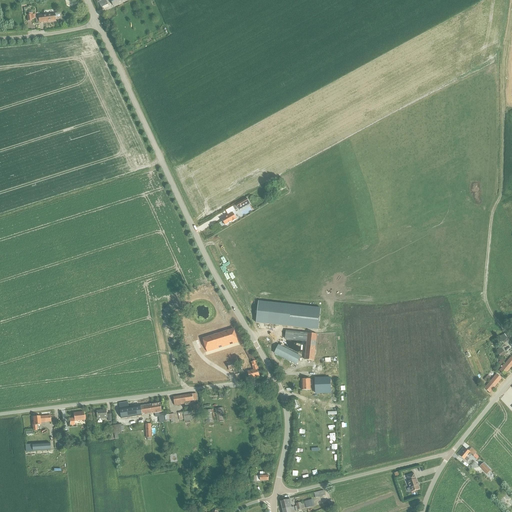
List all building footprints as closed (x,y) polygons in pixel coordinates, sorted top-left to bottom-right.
[(27,16),(27,22),(32,21),(31,20),(36,19),(36,23),(56,21),(55,17),(58,17),(59,16),(60,15),(60,14),(59,14),(58,13),(55,14),(45,15),(45,12),(38,13),(38,16),(35,16),(35,15),(32,15),(32,12),(28,12),(28,15),(27,16)] [(250,204),(247,198),(236,205),(238,209),(239,210),(250,204)] [(227,216),(222,220),(225,225),(232,221),(232,222),(237,219),(233,213),(235,211),(238,209),(236,205),(225,211),(228,215),(227,216)] [(320,308),(258,301),(256,323),(318,330),(320,308)] [(207,352),(238,342),(233,329),(202,339),(207,352)] [(314,361),(317,334),(307,333),(286,331),(285,339),(307,342),(305,360),(314,361)] [(251,362),(256,361),(251,351),(246,343),(243,344),(246,350),(245,351),(251,362)] [(296,365),(301,356),(279,345),(275,353),(296,365)] [(496,350),(499,358),(505,353),(500,347),(496,350)] [(234,375),(239,374),(236,361),(227,364),(229,370),(233,369),(234,375)] [(256,361),(251,362),(253,370),(247,372),(250,379),(259,377),(257,369),(258,369),(256,361)] [(510,368),(505,364),(499,371),(504,375),(510,368)] [(497,374),(490,381),(495,385),(501,378),(497,374)] [(330,378),(315,379),(316,394),(331,393),(330,378)] [(310,379),(302,379),(302,390),(311,390),(310,385),(312,385),(312,380),(310,380),(310,379)] [(495,385),(490,381),(484,389),(489,393),(495,385)] [(190,401),(197,400),(196,393),(173,397),(175,405),(185,404),(185,405),(190,404),(190,401)] [(215,396),(205,397),(209,418),(218,417),(215,396)] [(128,402),(119,404),(121,419),(155,413),(155,417),(159,417),(160,423),(165,422),(163,414),(159,414),(159,413),(162,412),(161,403),(129,408),(128,402)] [(200,404),(192,405),(193,411),(197,410),(198,415),(201,415),(200,404)] [(97,419),(104,418),(107,418),(107,410),(97,411),(97,419)] [(192,420),(191,411),(183,412),(183,411),(178,412),(179,420),(184,419),(184,421),(192,420)] [(74,421),(87,420),(86,415),(84,415),(83,412),(73,413),(74,418),(69,419),(70,426),(75,425),(74,421)] [(169,414),(164,415),(165,420),(166,422),(168,422),(169,422),(169,420),(171,420),(171,423),(175,423),(175,419),(174,414),(169,414)] [(33,422),(32,422),(33,431),(37,431),(36,425),(41,425),(40,423),(51,422),(51,415),(40,416),(33,417),(33,422)] [(50,443),(32,444),(32,451),(50,450),(50,443)] [(469,459),(467,457),(470,453),(474,456),(473,456),(477,460),(479,457),(475,454),(476,452),(471,448),(468,451),(465,448),(459,456),(467,462),(469,459)] [(490,471),(487,468),(483,463),(480,466),(484,471),(487,474),(490,471)] [(254,481),(269,480),(268,475),(266,475),(266,472),(263,472),(263,471),(260,472),(260,476),(254,476),(254,481)] [(419,489),(418,485),(416,479),(414,473),(406,476),(408,481),(407,482),(411,492),(419,489)] [(282,511),(295,511),(294,507),(291,507),(289,498),(286,498),(286,500),(281,501),(282,511)] [(301,503),(296,504),(297,506),(295,507),(296,511),(298,511),(297,510),(305,508),(304,504),(303,504),(302,503),(301,503)]
